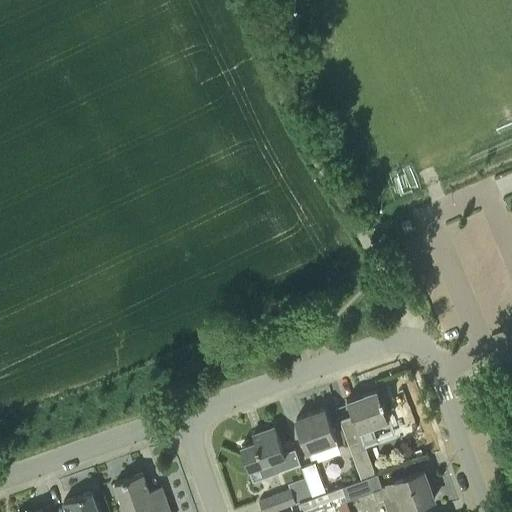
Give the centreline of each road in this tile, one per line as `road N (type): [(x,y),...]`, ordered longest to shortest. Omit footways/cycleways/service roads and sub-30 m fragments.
road 1 (unclassified): [(414,342),(408,313),(301,135),(238,0)]
road 2 (residential): [(185,421),(389,342),(414,342)]
road 3 (residential): [(0,489),(185,421)]
road 4 (residential): [(485,511),(435,371),(414,342)]
